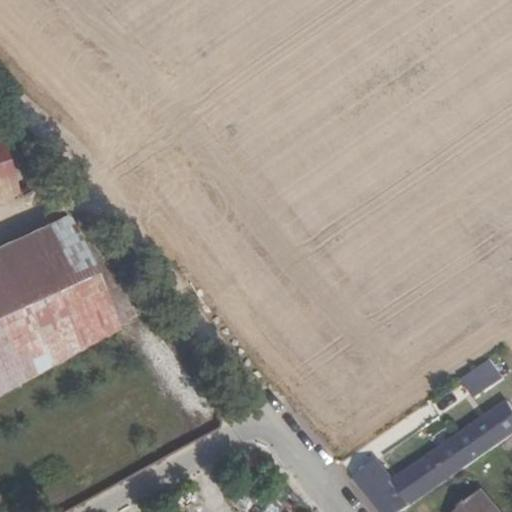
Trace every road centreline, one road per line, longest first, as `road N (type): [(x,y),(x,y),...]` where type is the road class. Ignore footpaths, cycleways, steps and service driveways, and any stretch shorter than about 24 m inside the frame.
road 1 (track): [(0,88),(270,423)]
road 2 (residential): [(110,511),(270,423)]
